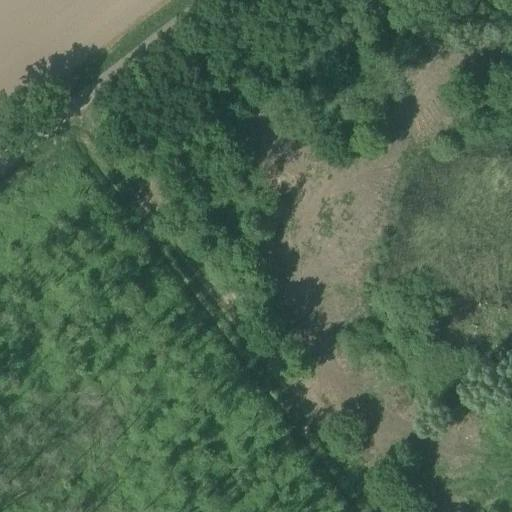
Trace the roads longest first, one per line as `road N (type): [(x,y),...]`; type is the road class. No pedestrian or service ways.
road 1 (track): [(382,511),(79,103)]
road 2 (track): [(211,0),(0,164)]
